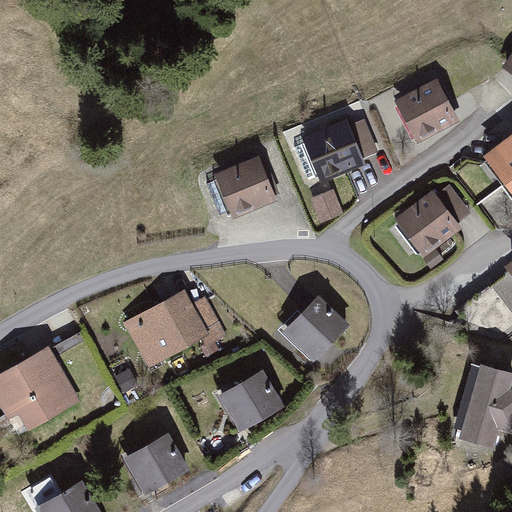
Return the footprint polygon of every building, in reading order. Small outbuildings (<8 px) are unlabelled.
[(436,80),(398,100),(418,138),(456,118),(436,80)] [(364,159),(381,152),(367,119),(349,126),(364,159)] [(345,121),(306,137),(322,177),(361,161),(345,121)] [(511,135),(489,154),(511,183),(511,135)] [(258,158),(218,175),(234,215),(274,198),(258,158)] [(311,195),(322,221),(346,211),(335,186),(311,195)] [(433,192),(398,218),(424,253),(459,227),(433,192)] [(184,295),(129,323),(149,362),(204,334),(184,295)] [(320,298),(291,331),(324,360),(353,327),(320,298)] [(52,351),(0,377),(0,386),(18,422),(73,393),(52,351)] [(250,353),(208,378),(218,395),(260,370),(250,353)] [(511,374),(511,372),(482,364),(461,435),(492,444),(497,426),(511,430),(511,428),(511,388),(508,388),(511,374)] [(264,373),(225,393),(245,430),(284,409),(264,373)] [(164,431),(128,450),(148,487),(184,468),(164,431)] [(95,511),(80,483),(42,503),(46,511),(95,511)]
